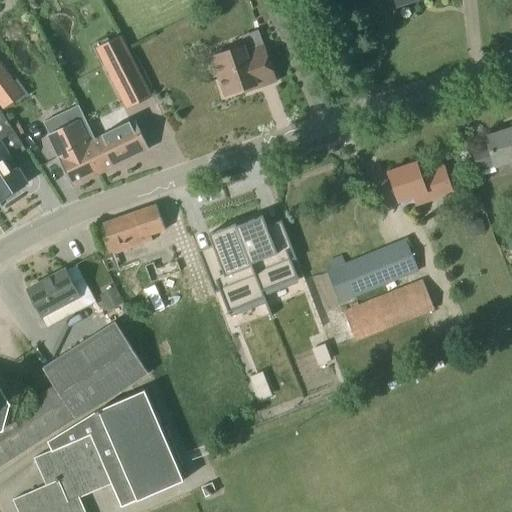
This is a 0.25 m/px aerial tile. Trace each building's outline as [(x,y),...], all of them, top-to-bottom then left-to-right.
[(106,62),(105,62),(105,63),(119,90),(142,79),(127,50),(120,37),(119,37),(119,38),(109,43),(117,57),(106,62)] [(211,57),(224,96),(252,86),(253,90),(276,82),(263,46),(246,52),(244,46),(211,57)] [(0,64),(0,102),(4,108),(12,102),(3,90),(13,82),(0,64)] [(0,202),(0,204),(15,194),(16,194),(15,191),(27,183),(18,169),(20,167),(19,166),(17,168),(11,159),(26,150),(0,109),(0,202)] [(50,133),(48,135),(59,157),(58,158),(72,186),(102,172),(88,143),(95,140),(88,126),(81,129),(73,113),(59,120),(63,127),(50,134),(50,133)] [(95,140),(88,143),(102,172),(148,149),(135,121),(131,123),(130,121),(102,135),(103,136),(95,140)] [(511,128),(486,137),(489,145),(472,150),(479,171),(495,166),(511,160),(511,128)] [(416,163),(388,173),(398,203),(414,198),(417,207),(454,195),(446,171),(422,179),(416,163)] [(165,230),(157,207),(156,205),(93,227),(102,252),(101,253),(108,272),(119,268),(114,255),(151,242),(149,236),(165,230)] [(263,216),(236,226),(262,292),(296,278),(297,281),(297,280),(299,280),(296,274),(291,260),(295,259),(295,261),(297,260),(286,232),(284,232),(271,237),(267,226),(263,216)] [(204,262),(202,262),(215,295),(216,294),(216,292),(220,291),(227,309),(229,315),(230,315),(229,312),(263,299),(265,298),(264,296),(262,292),(236,226),(236,224),(208,234),(213,246),(217,256),(204,262)] [(418,270),(405,239),(327,271),(339,302),(418,270)] [(154,263),(145,266),(154,290),(156,296),(186,285),(184,279),(177,261),(156,268),(154,263)] [(65,271),(28,290),(41,316),(79,296),(65,271)] [(423,281),(344,312),(356,342),(435,311),(423,281)] [(115,287),(99,295),(107,310),(122,302),(115,287)] [(114,321),(43,367),(53,383),(55,387),(76,418),(140,376),(147,372),(114,321)] [(263,402),(335,375),(318,329),(261,351),(271,378),(256,384),(263,402)] [(55,387),(0,422),(0,466),(76,418),(55,387)] [(79,498),(111,484),(121,507),(184,481),(144,391),(98,410),(47,442),(48,443),(53,440),(57,448),(34,458),(46,486),(13,500),(18,511),(80,511),(85,510),(79,498)] [(204,502),(215,497),(212,488),(201,492),(204,502)]
